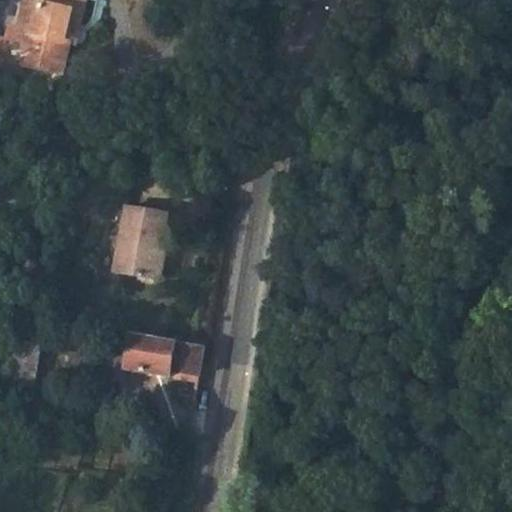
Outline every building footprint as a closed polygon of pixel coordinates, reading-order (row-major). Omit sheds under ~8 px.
[(75,0),(28,0),(20,32),(29,34),(22,66),(63,75),(71,42),(66,42),(75,0)] [(71,42),(76,44),(85,0),(75,0),(66,42),(71,42)] [(155,280),(165,216),(124,209),(113,272),(155,280)] [(64,326),(62,343),(72,344),(75,328),(64,326)] [(111,365),(128,368),(133,337),(116,334),(111,365)] [(133,337),(128,368),(172,376),(173,373),(199,378),(205,348),(133,337)] [(14,390),(34,394),(41,346),(21,343),(14,390)]
